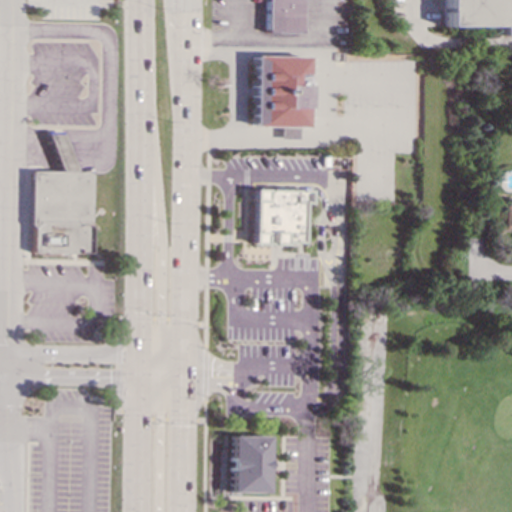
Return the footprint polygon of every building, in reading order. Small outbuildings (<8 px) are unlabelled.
[(263,0),(263,31),(299,32),(299,0),(263,0)] [(511,0),(441,0),(441,26),(496,26),(496,35),(511,35),(511,0)] [(248,126),(277,126),(277,137),(293,138),(293,127),(302,127),(302,55),(249,54),(248,126)] [(29,171),(29,252),(88,253),(89,171),(75,171),(68,151),(62,134),(54,134),(44,134),(51,151),(59,171),(43,171),(29,171)] [(248,188),(248,201),(250,201),(249,230),(248,230),(247,244),(280,244),(280,243),(300,243),(300,202),(304,203),(305,190),(248,188)] [(511,195),(502,195),(502,227),(511,227),(511,195)] [(226,492),(265,492),(265,434),(226,434),(226,492)]
